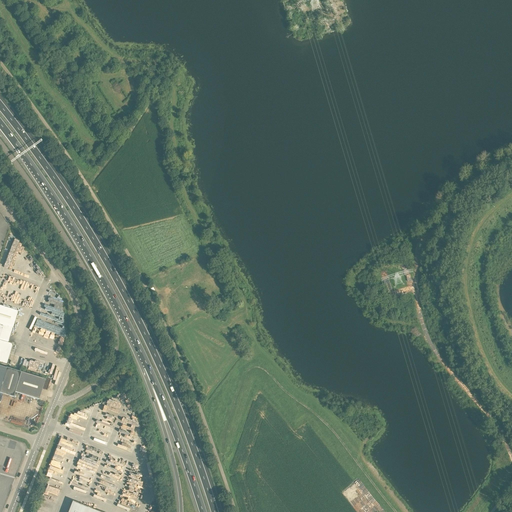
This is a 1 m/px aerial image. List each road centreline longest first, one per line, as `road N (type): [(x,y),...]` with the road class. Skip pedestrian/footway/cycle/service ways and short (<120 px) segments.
road 1 (unclassified): [(235,511),(142,279),(0,63)]
road 2 (motorway): [(214,511),(142,327),(74,208),(0,105)]
road 3 (track): [(511,457),(430,345),(414,270),(420,238),(437,229),(467,183),(511,160)]
road 4 (unclassified): [(55,398),(71,398),(103,375),(116,334),(74,250),(0,142)]
road 5 (motorway): [(0,123),(61,208),(148,366)]
road 6 (unclassified): [(55,398),(78,335),(74,299),(0,197)]
road 7 (motorway): [(148,366),(203,511)]
road 8 (motorway): [(148,366),(181,511)]
